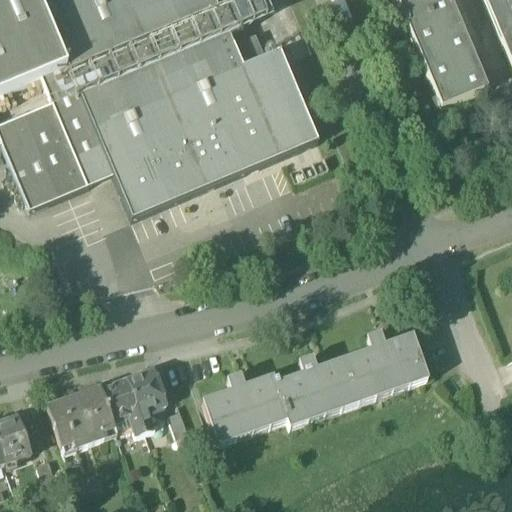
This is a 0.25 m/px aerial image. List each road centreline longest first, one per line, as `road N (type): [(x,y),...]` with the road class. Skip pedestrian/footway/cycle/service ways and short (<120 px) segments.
road 1 (residential): [(0,379),(290,304),(432,248)]
road 2 (residential): [(432,248),(328,0)]
road 3 (residential): [(499,439),(432,248)]
